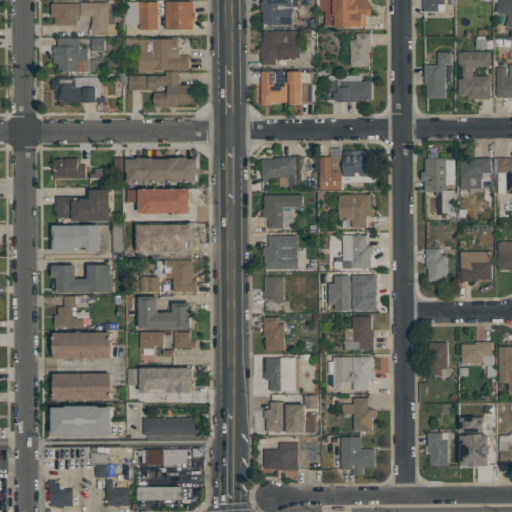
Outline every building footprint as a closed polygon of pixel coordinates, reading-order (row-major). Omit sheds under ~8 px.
[(265,0),(265,1),(262,1),(263,25),(294,24),(293,0),(265,0)] [(366,27),(366,14),(371,14),(370,0),(319,0),(319,14),(325,14),(325,27),(366,27)] [(425,0),(425,11),(446,11),(445,0),(425,0)] [(511,0),(498,0),(496,12),(508,16),(506,26),(511,27),(511,0)] [(158,1),(128,2),(128,24),(140,24),(140,30),(159,29),(158,1)] [(166,30),(195,29),(195,1),(166,1),(166,30)] [(54,3),(54,25),(78,25),(78,16),(93,16),(93,35),(117,35),(117,23),(109,24),(109,3),(54,3)] [(262,31),(263,65),(277,64),(277,60),(301,59),(300,30),(262,31)] [(353,66),(372,66),(371,33),(352,33),(353,66)] [(80,38),(58,38),(58,46),(54,46),(54,64),(59,64),(59,72),(97,71),(97,60),(90,60),(90,48),(81,48),(80,38)] [(93,51),(105,50),(105,38),(93,38),(93,51)] [(139,72),(166,71),(166,75),(129,76),(129,90),(158,89),(157,85),(168,85),(169,92),(155,93),(155,106),(196,105),(196,84),(180,85),(180,70),(190,70),(190,55),(180,56),(179,38),(138,39),(139,72)] [(446,97),(446,82),(452,82),(451,51),(438,51),(438,64),(425,65),(426,98),(446,97)] [(491,76),(474,76),(474,66),(491,66),(490,51),(458,52),(459,98),(491,98),(491,76)] [(497,97),(511,96),(511,77),(508,77),(508,67),(497,67),(497,97)] [(262,104),(303,104),(302,71),(261,72),(262,104)] [(313,103),(313,73),(303,73),(304,103),(313,103)] [(361,75),(329,75),(329,101),(373,100),(373,80),(362,81),(361,75)] [(98,87),(77,87),(77,78),(55,79),(55,102),(105,102),(105,97),(98,97),(98,87)] [(320,190),(343,190),(343,182),(372,182),(372,151),(344,151),(344,156),(320,156),(320,190)] [(114,170),(124,170),(124,157),(114,157),(114,170)] [(296,157),(262,158),(263,178),(274,178),(274,187),(296,186),(296,157)] [(199,182),(199,158),(128,158),(128,182),(199,182)] [(456,159),(425,158),(424,191),(445,192),(445,184),(455,184),(456,159)] [(511,158),(499,158),(498,193),(511,193),(511,158)] [(87,164),(80,164),(80,159),(54,159),(54,177),(86,178),(87,164)] [(460,159),(461,189),(483,188),(483,173),(492,173),(492,159),(460,159)] [(192,188),(128,189),(128,202),(140,201),(140,214),(192,213),(192,188)] [(73,220),(111,221),(112,190),(91,189),(91,198),(57,198),(56,217),(73,218),(73,220)] [(303,208),(303,194),(264,194),(264,217),(270,217),(270,228),(294,228),(294,208),(303,208)] [(368,228),(368,216),(372,216),(372,194),(339,194),(339,219),(352,220),(352,228),(368,228)] [(195,224),(162,224),(162,238),(150,237),(149,250),(159,251),(159,257),(173,257),(173,245),(182,245),(182,257),(194,258),(195,224)] [(102,225),(54,225),(54,251),(102,251),(102,225)] [(114,259),(125,258),(123,225),(113,226),(114,259)] [(368,234),(343,235),(343,269),(373,268),(372,246),(368,246),(368,234)] [(299,269),(299,235),(269,236),(270,246),(264,246),(265,269),(299,269)] [(511,241),(498,242),(499,271),(511,271),(511,241)] [(446,281),(446,248),(428,248),(428,281),(446,281)] [(492,251),(461,252),(462,281),(492,280),(492,251)] [(193,260),(157,261),(158,286),(159,285),(159,279),(174,278),(174,292),(198,292),(197,279),(193,279),(193,260)] [(53,265),(54,293),(113,292),(113,264),(88,265),(89,278),(77,279),(77,265),(53,265)] [(335,311),(378,311),(378,275),(335,276),(335,283),(329,283),(329,304),(335,304),(335,311)] [(283,277),(264,277),(264,310),(283,309),(283,277)] [(141,329),(193,328),(192,303),(174,303),(174,312),(159,312),(159,296),(140,296),(141,329)] [(345,350),(374,349),(373,316),(353,316),(354,327),(345,328),(345,350)] [(279,317),(264,317),(265,351),(285,350),(284,323),(279,323),(279,317)] [(140,347),(164,347),(164,332),(141,331),(140,347)] [(112,332),(55,333),(55,359),(112,358),(112,332)] [(190,332),(175,332),(175,348),(198,347),(197,341),(191,341),(190,332)] [(448,342),(429,342),(428,375),(442,375),(442,368),(448,368),(448,342)] [(494,342),(462,343),(462,364),(491,363),(491,372),(495,372),(494,342)] [(511,346),(499,347),(500,383),(509,383),(509,396),(511,395),(511,346)] [(271,391),(300,391),(299,355),(266,356),(266,380),(271,380),(271,391)] [(373,357),(335,357),(335,388),(342,388),(342,383),(354,383),(354,391),(369,391),(369,379),(374,379),(373,357)] [(194,392),(194,367),(141,367),(141,375),(135,375),(135,369),(129,369),(129,382),(142,382),(142,392),(194,392)] [(113,399),(113,373),(55,374),(56,400),(113,399)] [(288,433),(316,434),(316,416),(308,416),(308,409),(317,409),(317,395),(307,395),(307,404),(288,404),(288,433)] [(369,397),(354,398),(354,404),(342,404),(343,414),(354,413),(354,431),(375,431),(374,409),(369,409),(369,397)] [(286,432),(286,402),(270,402),(270,410),(266,410),(266,432),(286,432)] [(114,436),(114,406),(54,406),(54,435),(114,436)] [(145,435),(198,434),(198,416),(144,417),(145,435)] [(462,466),(490,466),(491,436),(485,435),(485,419),(463,419),(463,433),(462,433),(462,466)] [(449,466),(449,432),(429,432),(429,466),(449,466)] [(511,434),(500,435),(500,464),(511,464),(511,434)] [(376,467),(375,448),(362,448),(362,437),(341,437),(342,469),(354,469),(354,474),(364,474),(364,467),(376,467)] [(299,443),(280,442),(280,449),(265,449),(265,469),(299,469),(299,443)] [(188,449),(143,450),(143,465),(188,464),(188,449)] [(113,464),(97,465),(97,477),(114,476),(113,464)] [(75,505),(75,488),(65,489),(65,482),(50,482),(51,506),(75,505)] [(131,488),(114,488),(114,483),(108,483),(108,506),(132,505),(131,488)] [(140,488),(140,501),(184,500),(184,487),(140,488)]
